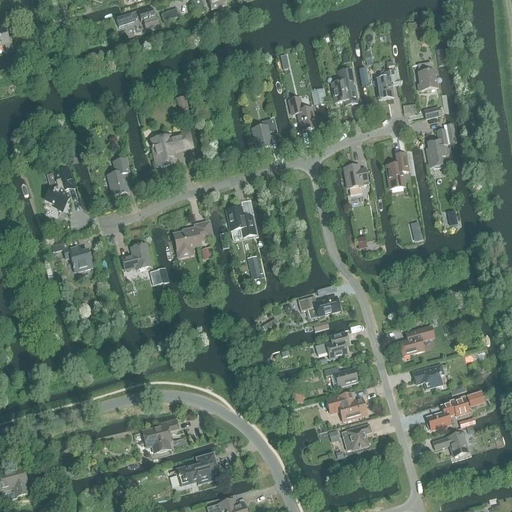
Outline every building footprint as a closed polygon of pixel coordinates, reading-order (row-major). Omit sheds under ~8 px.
[(197,16),(205,13),(200,0),(197,0),(193,2),(197,16)] [(207,0),(211,12),(225,7),(222,0),(207,0)] [(154,18),(151,10),(138,14),(137,12),(115,19),(116,21),(114,22),(116,29),(132,24),(131,21),(139,19),(141,24),(143,23),(145,31),(159,27),(156,17),(154,18)] [(164,23),(179,19),(176,11),(162,16),(164,23)] [(423,22),(411,25),(413,31),(424,28),(423,22)] [(0,47),(4,46),(6,50),(16,47),(13,37),(8,38),(5,31),(0,32),(0,47)] [(435,50),(438,68),(445,67),(442,49),(435,50)] [(393,67),(392,63),(385,64),(387,75),(383,75),(384,80),(375,81),(378,102),(393,100),(391,86),(397,85),(395,73),(394,67),(393,67)] [(419,93),(437,91),(434,73),(432,73),(431,65),(417,66),(420,87),(418,87),(419,93)] [(359,70),(362,86),(367,86),(371,86),(370,81),(372,81),(370,68),(359,70)] [(337,73),(339,84),(331,85),(335,105),(350,103),(350,107),(357,105),(351,70),(337,73)] [(324,90),(310,93),(314,107),(327,104),(324,90)] [(302,112),(299,100),(289,102),(292,117),(298,116),(301,133),(316,130),(311,110),(302,112)] [(426,121),(441,117),(439,110),(424,113),(426,121)] [(257,152),(271,149),(268,135),(274,134),(271,121),(261,124),(262,129),(252,131),(257,152)] [(449,126),(444,127),(444,132),(447,147),(453,146),(449,126)] [(438,143),(427,145),(431,165),(432,165),(432,167),(434,170),(437,170),(440,170),(442,168),(444,165),(443,163),(446,162),(444,147),(447,147),(444,132),(437,133),(438,143)] [(174,159),(173,153),(192,149),(188,135),(170,140),(169,138),(151,142),(157,169),(167,167),(166,161),(174,159)] [(390,191),(404,189),(402,175),(408,174),(405,156),(395,158),(397,166),(386,168),(390,191)] [(113,198),(127,194),(123,177),(130,175),(126,161),(113,164),(116,176),(108,178),(113,198)] [(347,191),(349,191),(350,197),(362,195),(361,188),(362,188),(368,187),(365,171),(359,172),(358,168),(344,170),(347,191)] [(51,189),(44,201),(62,211),(67,203),(67,204),(70,199),(65,197),(67,193),(76,191),(69,170),(52,174),(57,189),(54,191),(51,189)] [(241,210),(226,213),(231,233),(240,231),(243,240),(257,237),(253,218),(243,220),(241,210)] [(193,256),(191,249),(200,247),(199,242),(211,240),(208,225),(195,227),(196,230),(187,232),(187,234),(173,237),(178,259),(193,256)] [(413,240),(421,238),(419,229),(411,231),(413,240)] [(223,251),(230,250),(226,234),(219,236),(223,251)] [(364,238),(356,240),(358,250),(366,248),(364,238)] [(62,245),(52,248),(53,254),(63,251),(62,245)] [(136,272),(151,268),(145,246),(131,250),(133,258),(122,260),(125,273),(136,270),(136,272)] [(79,255),(77,248),(63,252),(66,261),(71,260),(74,273),(85,271),(85,272),(92,270),(88,252),(79,255)] [(206,261),(213,260),(210,250),(204,251),(206,261)] [(255,258),(247,260),(252,282),(263,279),(262,275),(259,275),(255,258)] [(165,270),(156,272),(160,286),(168,284),(165,270)] [(160,286),(156,272),(150,274),(153,288),(160,286)] [(316,304),(314,298),(298,303),(301,314),(315,310),(318,319),(340,313),(336,299),(316,304)] [(435,312),(428,315),(430,321),(437,318),(435,312)] [(315,334),(329,330),(327,323),(313,327),(315,334)] [(402,359),(424,353),(421,341),(426,340),(433,338),(431,329),(409,335),(410,341),(398,344),(402,359)] [(346,334),(329,339),(330,340),(331,345),(318,348),(320,357),(328,355),(329,362),(347,357),(345,349),(349,348),(347,341),(346,334)] [(484,353),(477,355),(479,362),(486,360),(484,353)] [(443,376),(441,367),(430,370),(413,374),(416,387),(424,385),(426,391),(442,387),(440,378),(441,378),(440,377),(443,376)] [(337,369),(324,372),(326,379),(330,377),(334,390),(338,389),(338,390),(357,384),(354,370),(339,374),(337,369)] [(293,395),(291,402),(302,406),(304,398),(293,395)] [(351,395),(325,402),(328,412),(339,410),(343,424),(366,417),(362,400),(353,402),(351,395)] [(473,397),(468,398),(468,399),(471,408),(477,407),(474,397),(473,397)] [(472,413),(468,400),(441,408),(443,414),(426,419),(431,433),(450,427),(447,418),(453,417),(454,419),(472,413)] [(146,450),(151,448),(153,456),(172,451),(170,444),(171,443),(168,433),(178,430),(176,422),(161,425),(162,429),(142,433),(146,450)] [(355,430),(356,431),(342,435),(347,453),(368,448),(364,436),(371,434),(369,427),(355,430)] [(468,454),(462,435),(432,445),(435,452),(449,447),(453,459),(468,454)] [(93,445),(81,448),(83,455),(95,452),(93,445)] [(212,482),(210,476),(214,474),(213,469),(216,468),(213,456),(197,460),(198,466),(176,472),(178,479),(179,479),(181,487),(191,484),(191,485),(197,483),(198,486),(212,482)] [(0,501),(16,497),(17,499),(27,496),(25,486),(27,485),(23,469),(0,474),(0,501)] [(219,507),(207,511),(245,511),(243,505),(236,507),(234,501),(218,506),(219,507)]
